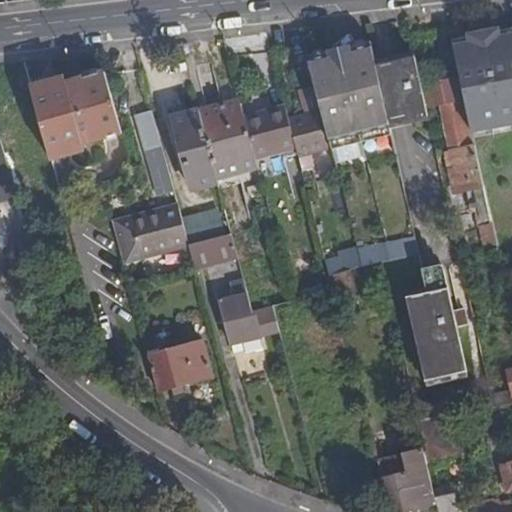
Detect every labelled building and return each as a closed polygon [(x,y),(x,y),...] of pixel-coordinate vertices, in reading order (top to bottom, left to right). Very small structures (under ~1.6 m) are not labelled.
[(511,27),(497,30),(498,37),(511,34),(511,27)] [(469,42),(452,46),(459,79),(470,130),(511,122),(511,34),(498,37),(497,30),(468,35),(468,36),(469,42)] [(452,46),(469,42),(468,36),(451,39),(452,46)] [(372,48),(308,60),(320,109),(328,142),(330,147),(334,164),(362,157),(357,135),(390,128),(389,123),(376,65),(372,48)] [(390,61),(376,65),(389,123),(404,120),(428,114),(427,108),(422,87),(415,55),(390,61)] [(65,83),(31,92),(48,153),(82,143),(119,132),(103,73),(65,83)] [(62,76),(29,85),(31,92),(65,83),(62,76)] [(486,239),(494,238),(470,130),(459,79),(422,87),(427,108),(442,105),(449,137),(456,170),(452,170),(457,194),(471,191),(474,213),(481,212),(486,239)] [(254,158),(294,147),(287,119),(284,105),(243,116),(254,158)] [(320,109),(287,119),(294,147),(297,157),(330,147),(328,142),(320,109)] [(145,149),(160,145),(150,110),(135,115),(145,149)] [(242,112),(201,124),(217,182),(220,192),(260,180),(254,158),(243,116),(242,112)] [(187,190),(198,187),(217,182),(201,124),(173,130),(187,184),(185,184),(187,190)] [(449,171),(452,170),(456,170),(449,137),(442,139),(449,171)] [(84,151),(82,143),(48,153),(50,162),(84,151)] [(174,250),(173,246),(164,219),(161,209),(129,219),(142,260),(174,250)] [(173,246),(186,242),(180,219),(179,214),(164,219),(173,246)] [(199,214),(180,219),(186,242),(187,244),(204,240),(199,214)] [(193,269),(237,257),(230,233),(204,240),(187,244),(193,269)] [(27,234),(6,241),(9,253),(31,246),(27,234)] [(414,236),(355,251),(360,269),(379,264),(418,253),(414,236)] [(494,238),(486,239),(490,254),(497,253),(494,238)] [(466,370),(458,341),(439,345),(423,273),(418,253),(379,264),(408,384),(466,370)] [(444,269),(423,273),(439,345),(458,341),(455,326),(467,324),(464,309),(453,311),(444,269)] [(258,338),(251,311),(243,281),(227,285),(230,294),(215,298),(228,346),(239,343),(241,352),(261,346),(258,338)] [(258,338),(278,333),(271,307),(251,311),(258,338)] [(204,341),(149,355),(159,390),(214,375),(204,341)] [(453,414),(417,422),(423,446),(428,466),(465,457),(456,417),(453,414)] [(405,471),(381,478),(390,511),(394,511),(437,502),(436,499),(428,466),(423,446),(400,453),(405,471)] [(507,488),(511,486),(511,460),(500,462),(507,488)] [(460,511),(457,492),(436,499),(437,502),(439,511),(460,511)] [(496,497),(475,503),(476,511),(500,511),(498,502),(496,497)] [(510,511),(508,500),(498,502),(500,511),(510,511)]
